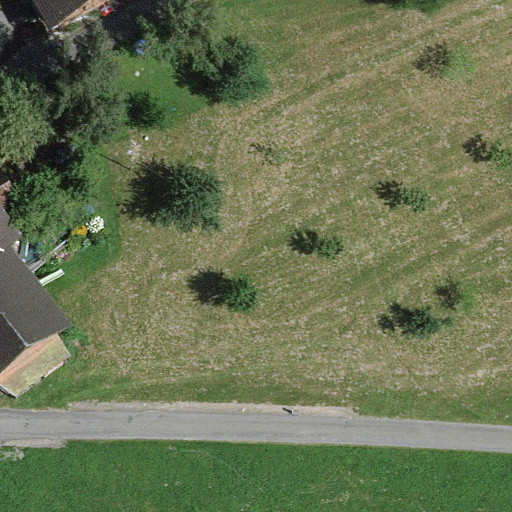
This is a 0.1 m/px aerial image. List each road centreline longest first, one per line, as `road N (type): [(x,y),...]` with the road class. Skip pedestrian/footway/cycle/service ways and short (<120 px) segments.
road 1 (track): [(0,418),(511,435)]
road 2 (unclassified): [(0,80),(165,0)]
